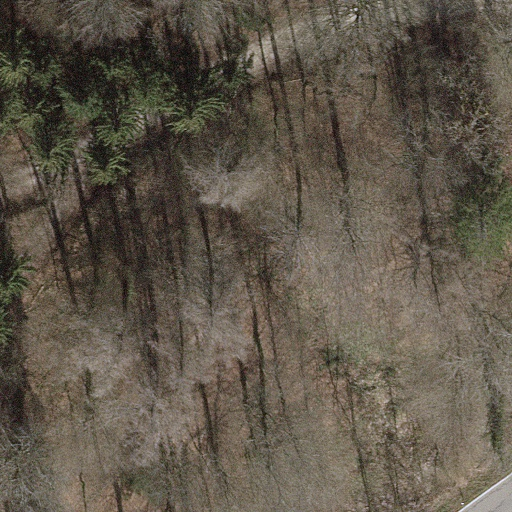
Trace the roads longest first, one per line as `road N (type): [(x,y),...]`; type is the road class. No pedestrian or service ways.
road 1 (track): [(359,6),(298,24),(134,120)]
road 2 (track): [(134,120),(0,291)]
road 3 (track): [(511,6),(359,6)]
road 4 (track): [(134,120),(0,183)]
